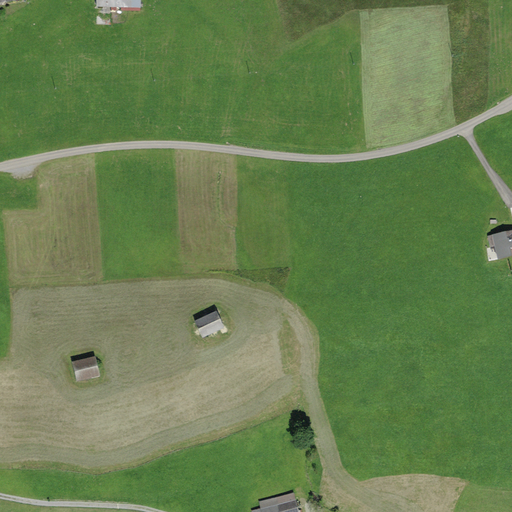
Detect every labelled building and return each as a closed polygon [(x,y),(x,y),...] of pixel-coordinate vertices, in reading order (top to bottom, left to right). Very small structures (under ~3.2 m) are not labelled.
[(138,0),(92,0),(92,10),(138,13),(138,0)] [(511,230),(486,236),(491,258),(511,253),(511,230)] [(210,312),(189,323),(197,339),(218,329),(210,312)] [(91,358),(67,363),(71,381),(95,376),(91,358)] [(262,508),(250,510),(250,511),(292,511),(289,495),(260,500),(262,508)]
